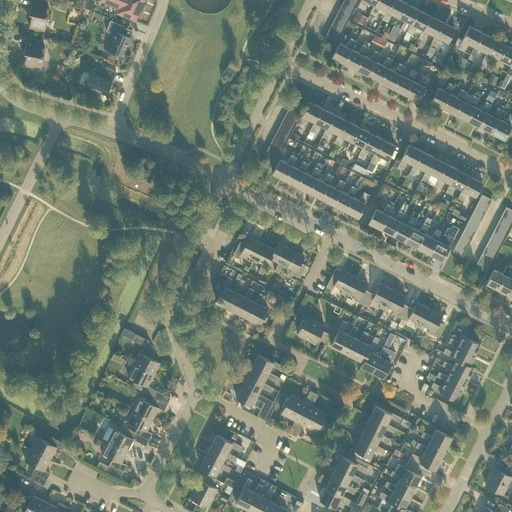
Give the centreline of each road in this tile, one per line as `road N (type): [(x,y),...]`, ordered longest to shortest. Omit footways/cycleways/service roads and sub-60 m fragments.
road 1 (unclassified): [(511,328),(227,181)]
road 2 (residential): [(511,176),(284,66)]
road 3 (residential): [(195,391),(167,294),(227,181)]
road 4 (residential): [(113,134),(161,0)]
road 5 (residential): [(447,511),(511,386)]
road 6 (residential): [(62,119),(0,245)]
road 7 (residential): [(265,469),(281,435),(195,391)]
road 8 (residential): [(227,181),(284,66)]
road 9 (unclassified): [(227,181),(113,134)]
